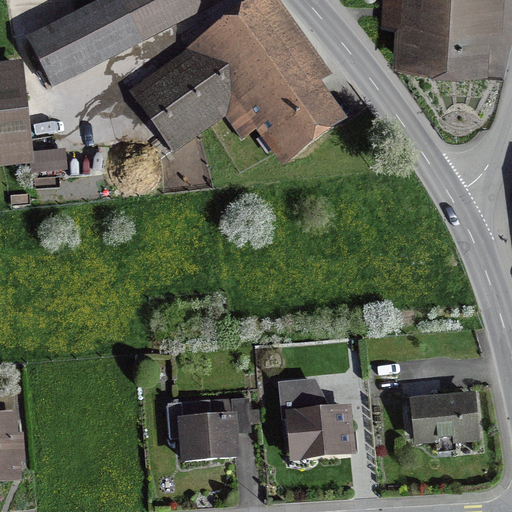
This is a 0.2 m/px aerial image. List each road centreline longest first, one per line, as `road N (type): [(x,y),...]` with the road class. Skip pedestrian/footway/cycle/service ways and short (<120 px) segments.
road 1 (secondary): [(304,0),(451,197)]
road 2 (secondary): [(451,197),(480,255),(511,355)]
